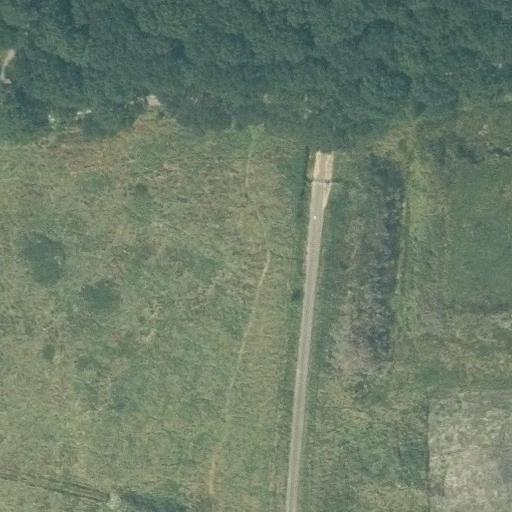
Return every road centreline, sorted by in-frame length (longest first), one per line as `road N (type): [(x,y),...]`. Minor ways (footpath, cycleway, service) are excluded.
road 1 (unclassified): [(291,511),(324,90),(0,113)]
road 2 (track): [(511,61),(324,90)]
